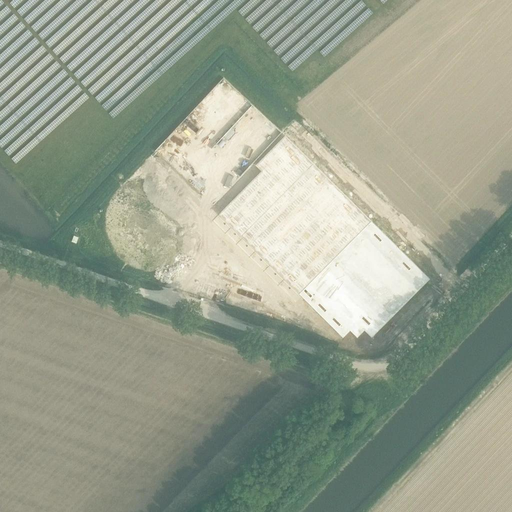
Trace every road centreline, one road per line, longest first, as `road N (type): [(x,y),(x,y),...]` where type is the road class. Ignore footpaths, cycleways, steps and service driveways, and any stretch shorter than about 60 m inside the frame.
road 1 (unclassified): [(373,367),(0,247)]
road 2 (track): [(372,511),(511,365)]
road 3 (unclassified): [(373,367),(397,357),(511,234)]
